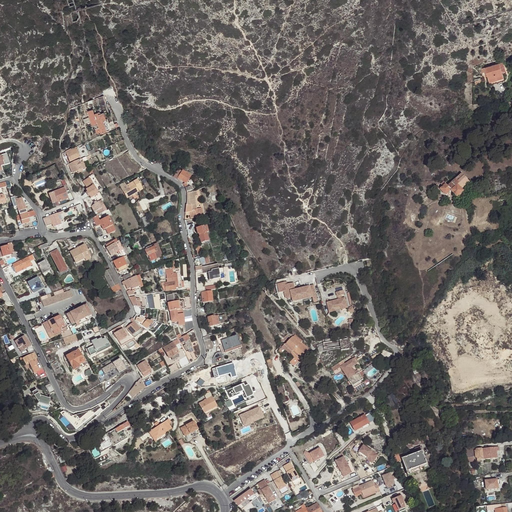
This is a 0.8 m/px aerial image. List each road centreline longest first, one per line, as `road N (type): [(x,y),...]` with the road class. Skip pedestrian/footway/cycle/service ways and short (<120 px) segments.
road 1 (residential): [(113,101),(134,155),(183,190),(203,354),(95,425)]
road 2 (residential): [(219,494),(376,387),(396,358),(358,275),(343,268),(316,274)]
road 3 (residential): [(0,273),(66,406),(80,408),(126,382),(95,425)]
road 4 (residential): [(42,443),(63,484),(85,497),(203,485),(219,494)]
road 5 (residential): [(101,332),(131,310),(99,245),(84,232),(43,233)]
